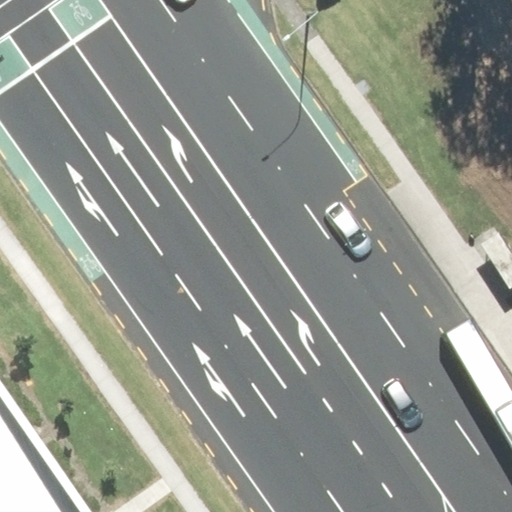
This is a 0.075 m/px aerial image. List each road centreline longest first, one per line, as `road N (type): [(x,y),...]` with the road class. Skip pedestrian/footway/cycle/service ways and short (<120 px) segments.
road 1 (primary): [(170,117),(462,511)]
road 2 (primary): [(86,0),(170,117)]
road 3 (primary): [(222,0),(170,117)]
